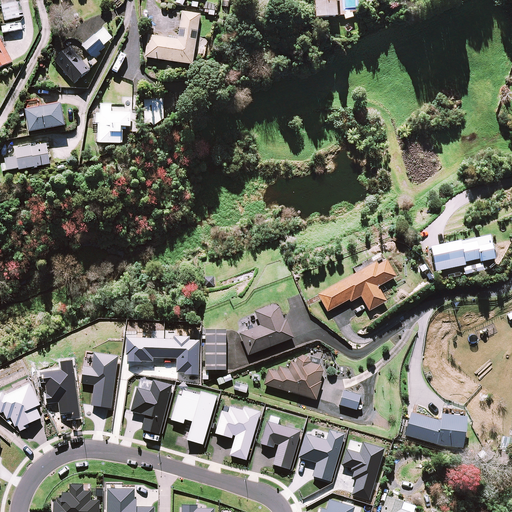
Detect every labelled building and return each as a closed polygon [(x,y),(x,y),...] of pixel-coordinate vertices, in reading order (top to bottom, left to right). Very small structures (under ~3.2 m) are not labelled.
[(23,17),(19,0),(0,0),(5,21),(23,17)] [(337,18),(336,0),(314,0),(315,18),(337,18)] [(200,15),(182,13),(177,40),(148,36),(145,58),(193,65),(200,15)] [(22,28),(21,22),(6,26),(7,31),(22,28)] [(98,64),(94,60),(101,55),(100,54),(106,49),(104,46),(112,39),(104,29),(82,47),(87,52),(80,58),(71,48),(55,61),(74,84),(98,64)] [(0,68),(12,62),(0,41),(0,68)] [(133,90),(123,90),(123,101),(133,101),(133,90)] [(144,123),(152,123),(152,127),(164,127),(164,124),(164,99),(145,98),(144,123)] [(64,127),(61,105),(26,111),(29,133),(64,127)] [(114,106),(101,105),(100,114),(96,114),(96,125),(98,125),(97,143),(121,144),(122,128),(130,128),(131,110),(114,109),(114,106)] [(50,166),(46,145),(4,151),(6,161),(1,162),(3,172),(19,169),(19,170),(50,166)] [(494,259),(490,236),(432,248),(436,271),(465,266),(464,263),(480,260),(480,262),(494,259)] [(376,263),(317,295),(327,313),(349,300),(351,302),(361,297),(369,312),(387,302),(378,287),(396,277),(387,261),(378,266),(376,263)] [(483,271),(481,264),(464,268),(465,275),(483,271)] [(214,277),(204,277),(204,288),(214,287),(214,277)] [(284,321),(278,304),(255,313),(261,326),(240,334),(248,356),(294,338),(287,321),(284,321)] [(226,371),(226,331),(208,331),(207,371),(226,371)] [(323,372),(319,366),(321,360),(310,356),(309,360),(298,357),(297,362),(291,361),(288,370),(271,365),(266,386),(316,400),(322,381),(320,381),(323,372)] [(232,380),(230,375),(216,380),(219,386),(232,380)] [(248,386),(236,383),(234,390),(246,393),(248,386)] [(361,395),(344,391),(340,406),(357,410),(361,395)] [(467,420),(442,413),(440,422),(411,414),(405,436),(459,451),(467,420)] [(511,438),(503,437),(502,450),(510,450),(511,438)] [(416,511),(418,507),(387,497),(381,511),(416,511)]
